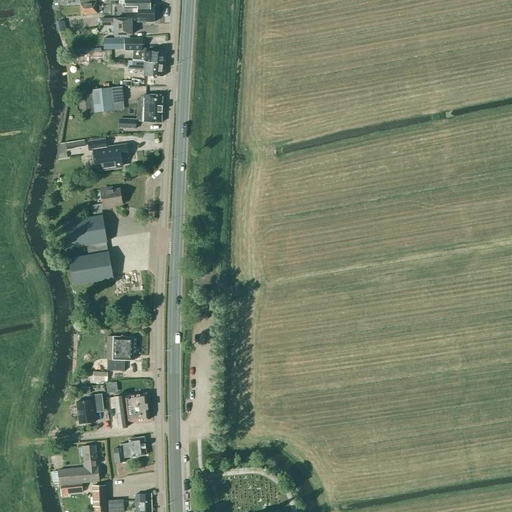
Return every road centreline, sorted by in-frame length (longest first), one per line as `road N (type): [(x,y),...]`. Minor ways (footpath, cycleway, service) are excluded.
road 1 (unclassified): [(161,241),(158,427)]
road 2 (primary): [(174,427),(176,241)]
road 3 (unclassified): [(170,87),(161,241)]
road 4 (primary): [(176,241),(183,88)]
